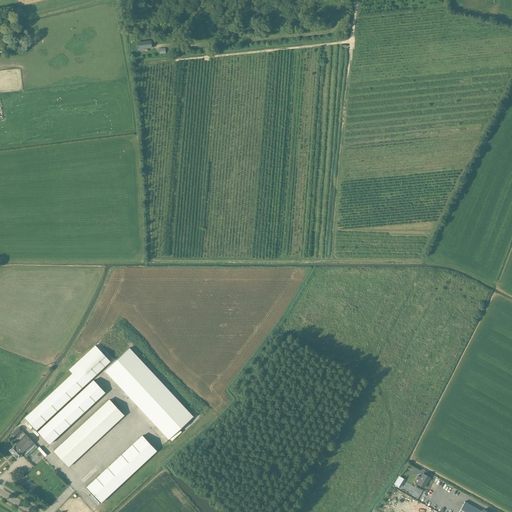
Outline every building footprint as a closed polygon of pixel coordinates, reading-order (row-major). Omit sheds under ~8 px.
[(100,343),(73,368),(76,372),(26,418),(35,428),(113,357),(100,343)] [(105,371),(169,439),(194,416),(130,348),(105,371)] [(39,433),(49,444),(103,393),(94,383),(39,433)] [(124,416),(110,400),(54,451),(68,467),(124,416)] [(26,436),(19,427),(11,434),(15,439),(15,438),(19,442),(9,450),(17,459),(23,453),(34,443),(27,435),(26,436)] [(87,487),(101,502),(156,451),(142,436),(87,487)] [(417,485),(424,488),(429,477),(423,474),(417,485)] [(486,511),(483,510),(482,511),(464,502),(458,511),(486,511)]
